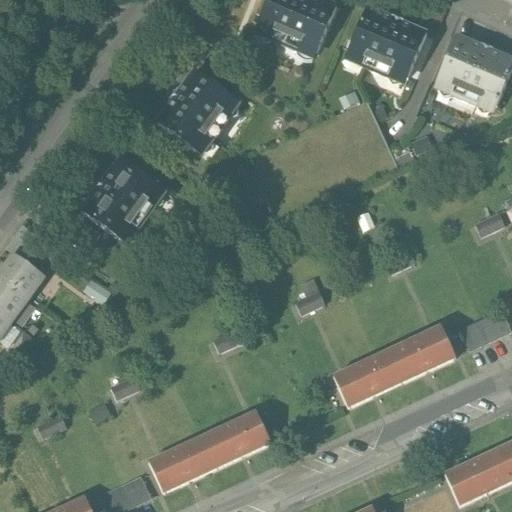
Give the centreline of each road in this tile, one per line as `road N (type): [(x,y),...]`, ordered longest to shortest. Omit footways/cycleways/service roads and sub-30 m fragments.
road 1 (residential): [(511,383),(228,511)]
road 2 (residential): [(0,180),(133,0)]
